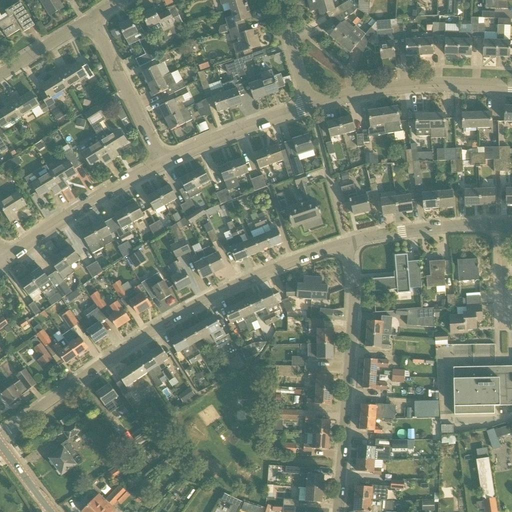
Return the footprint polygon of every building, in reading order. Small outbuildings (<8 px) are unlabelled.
[(40,0),(50,16),(63,8),(58,0),(40,0)] [(220,0),(222,5),(229,3),(231,10),(248,5),(247,4),(246,0),(220,0)] [(335,11),(331,0),(320,0),(309,3),(312,11),(319,9),(321,15),(335,11)] [(341,13),(350,8),(353,6),(350,0),(338,7),(341,13)] [(511,1),(511,0),(485,0),(485,9),(508,9),(508,1),(511,1)] [(35,25),(20,2),(5,11),(6,13),(1,16),(0,13),(0,27),(3,32),(4,32),(7,38),(22,28),(24,32),(30,29),(29,27),(33,24),(34,26),(35,25)] [(251,18),(248,6),(248,5),(231,10),(233,16),(226,19),(230,31),(242,27),(241,21),(252,18),(251,18)] [(342,20),(353,14),(350,8),(341,13),(339,15),(342,20)] [(158,17),(154,9),(142,14),(149,29),(152,35),(162,29),(164,32),(176,26),(169,12),(158,17)] [(169,12),(176,26),(177,26),(182,23),(175,9),(169,12)] [(472,37),(478,37),(478,25),(478,18),(471,18),(471,25),(472,25),(472,32),(459,32),(458,56),(471,56),(472,37)] [(510,57),(510,41),(504,41),(504,25),(511,26),(511,19),(498,19),(498,25),(497,25),(497,41),(497,40),(497,57),(510,57)] [(136,29),(131,20),(119,26),(129,46),(146,37),(140,26),(140,27),(136,29)] [(354,28),(345,21),(341,24),(330,36),(331,37),(340,44),(340,45),(351,32),(356,26),(355,26),(354,28)] [(376,32),(382,25),(376,22),(371,28),(376,32)] [(446,36),(445,55),(458,56),(459,32),(445,32),(445,23),(439,23),(439,36),(446,36)] [(247,33),(245,26),(242,27),(230,31),(233,41),(239,39),(240,43),(242,52),(243,52),(251,49),(260,47),(255,30),(247,33)] [(365,35),(356,26),(351,32),(340,45),(341,45),(350,53),(363,38),(368,42),(376,32),(371,28),(365,35)] [(420,56),(419,39),(418,30),(411,31),(412,40),(406,40),(407,57),(420,56)] [(420,56),(433,55),(432,39),(419,39),(420,56)] [(497,40),(497,41),(484,40),(483,57),(497,57),(497,40)] [(395,58),(393,42),(380,43),(379,43),(380,46),(375,47),(376,54),(381,53),(382,60),(395,58)] [(254,60),(259,58),(266,56),(264,50),(252,54),(254,60)] [(142,73),(148,85),(170,74),(164,63),(172,59),(169,53),(157,59),(160,64),(142,73)] [(144,58),(137,62),(140,67),(147,64),(151,62),(151,61),(148,56),(144,58)] [(234,62),(238,72),(242,83),(247,81),(248,81),(247,79),(244,70),(246,69),(245,63),(243,58),(234,61),(234,62)] [(229,75),(232,74),(238,72),(234,62),(225,65),(229,75)] [(87,76),(79,63),(67,71),(63,66),(57,70),(68,88),(87,76)] [(48,108),(55,104),(52,98),(68,88),(57,70),(50,74),(54,79),(41,86),(45,92),(40,95),(45,104),(48,108)] [(177,70),(171,74),(170,74),(148,85),(154,96),(172,88),(174,93),(186,87),(183,82),(177,70)] [(281,74),(274,76),(271,70),(259,75),(261,81),(266,96),(279,92),(278,89),(285,86),(281,74)] [(211,92),(204,71),(198,73),(205,96),(211,94),(218,113),(230,108),(225,93),(223,88),(211,92)] [(236,85),(242,83),(238,72),(232,74),(234,81),(236,85)] [(230,108),(243,104),(238,89),(237,89),(236,86),(236,85),(234,81),(222,85),(223,88),(225,93),(230,108)] [(261,81),(249,85),(251,92),(254,100),(266,96),(261,81)] [(159,107),(165,119),(185,109),(182,102),(185,101),(182,96),(189,93),(186,87),(174,93),(177,98),(159,107)] [(10,99),(21,117),(39,106),(31,93),(19,100),(16,95),(10,99)] [(0,124),(2,128),(21,117),(10,99),(3,103),(6,108),(0,111),(0,124)] [(206,117),(212,115),(207,99),(196,105),(198,111),(204,109),(206,117)] [(49,111),(48,108),(45,104),(40,107),(44,114),(49,111)] [(121,106),(115,109),(118,115),(124,112),(121,106)] [(106,139),(96,122),(103,117),(97,107),(84,115),(91,126),(96,133),(98,136),(101,142),(112,160),(119,156),(116,151),(128,143),(122,135),(123,134),(122,132),(121,133),(120,130),(106,139)] [(387,134),(401,132),(399,122),(400,122),(397,107),(383,109),(387,134)] [(64,117),(59,109),(53,113),(58,120),(64,117)] [(192,120),(186,109),(185,109),(165,119),(171,131),(185,124),(192,120)] [(371,126),(376,126),(378,136),(387,134),(383,109),(369,111),(371,126)] [(477,131),(477,128),(477,113),(462,113),(463,129),(463,133),(470,133),(470,131),(477,131)] [(477,128),(492,128),(491,113),(477,113),(477,128)] [(431,138),(430,114),(416,115),(416,130),(416,137),(431,136),(431,138)] [(431,138),(445,138),(445,114),(430,114),(431,138)] [(343,135),(355,131),(351,116),(339,119),(343,135)] [(77,118),(76,126),(84,128),(86,121),(77,118)] [(331,138),(343,135),(339,119),(326,123),(331,138)] [(298,155),(313,150),(308,135),(293,140),(298,155)] [(112,160),(101,142),(98,136),(86,143),(90,149),(83,153),(91,166),(103,159),(106,164),(112,160)] [(41,142),(35,145),(39,152),(45,148),(41,142)] [(329,155),(335,154),(332,142),(326,144),(329,155)] [(272,165),(284,160),(278,145),(266,150),(272,165)] [(478,160),(485,160),(494,160),(499,160),(499,147),(477,148),(477,155),(478,155),(478,160)] [(499,160),(510,159),(509,147),(499,147),(499,160)] [(444,161),(451,161),(457,160),(456,149),(444,149),(444,161)] [(51,173),(62,191),(68,187),(65,182),(78,175),(75,171),(81,166),(72,150),(64,155),(69,162),(51,173)] [(260,169),(272,165),(266,150),(254,154),(260,169)] [(398,153),(391,154),(392,162),(399,161),(398,153)] [(365,164),(374,164),(374,156),(374,154),(365,154),(365,164)] [(13,169),(21,164),(17,157),(9,162),(13,169)] [(237,178),(249,173),(243,158),(231,163),(237,178)] [(295,177),(304,174),(299,158),(290,161),(292,165),(295,177)] [(499,160),(500,172),(510,171),(510,159),(499,160)] [(419,161),(413,162),(414,174),(415,179),(421,178),(419,161)] [(236,178),(237,178),(231,163),(219,167),(225,182),(226,187),(238,183),(236,178)] [(289,179),(294,178),(295,177),(292,165),(286,167),(289,179)] [(62,191),(51,173),(47,166),(36,172),(40,180),(32,184),(40,197),(52,190),(55,195),(62,191)] [(199,188),(210,182),(203,168),(191,174),(199,188)] [(348,173),(341,174),(343,181),(350,179),(348,173)] [(187,194),(199,188),(191,174),(180,180),(184,188),(187,194)] [(312,202),(305,182),(308,181),(305,174),(304,174),(295,177),(294,178),(297,185),(299,184),(306,204),(287,210),(293,227),(309,221),(312,228),(311,225),(321,222),(322,224),(314,201),(312,202)] [(261,189),(266,187),(262,176),(257,178),(261,189)] [(255,191),(261,189),(257,178),(251,180),(255,191)] [(373,198),(379,196),(376,184),(370,185),(373,198)] [(166,205),(177,199),(170,185),(159,191),(166,205)] [(358,198),(354,185),(341,187),(345,203),(351,202),(354,215),(370,211),(366,196),(358,198)] [(184,188),(179,190),(186,203),(191,200),(190,199),(187,194),(184,188)] [(227,203),(230,201),(232,200),(227,189),(222,191),(227,203)] [(480,206),(495,205),(494,189),(480,190),(480,206)] [(465,206),(480,206),(480,190),(465,190),(465,206)] [(155,211),(166,205),(159,191),(147,197),(155,211)] [(221,205),(225,203),(227,203),(222,191),(216,194),(221,205)] [(439,209),(454,207),(452,191),(437,192),(439,209)] [(0,205),(11,222),(17,218),(14,213),(26,206),(18,192),(0,202),(0,205)] [(424,210),(439,209),(437,192),(423,194),(424,210)] [(398,213),(413,211),(410,195),(396,197),(398,213)] [(384,216),(398,213),(396,197),(381,199),(384,216)] [(191,214),(197,210),(191,200),(186,203),(191,214)] [(144,217),(137,203),(125,209),(133,223),(144,217)] [(186,217),(191,214),(186,203),(181,206),(186,217)] [(191,225),(206,215),(202,208),(187,218),(191,225)] [(133,223),(125,209),(114,215),(121,229),(127,226),(130,232),(136,229),(133,223)] [(178,213),(172,216),(176,223),(181,220),(178,213)] [(268,225),(264,216),(259,219),(262,227),(268,225)] [(259,219),(258,219),(253,221),(256,230),(262,227),(259,219)] [(100,241),(111,234),(104,221),(92,227),(100,241)] [(160,234),(165,231),(160,221),(155,224),(160,234)] [(233,238),(227,241),(231,250),(233,256),(234,256),(236,262),(248,258),(242,244),(239,237),(236,228),(235,229),(233,223),(228,225),(233,238)] [(151,230),(155,238),(160,234),(155,224),(149,227),(151,230)] [(236,228),(239,237),(245,234),(242,226),(236,228)] [(89,247),(100,241),(92,227),(81,233),(89,247)] [(278,229),(271,232),(265,234),(271,248),(283,243),(280,237),(281,237),(278,229)] [(212,244),(219,241),(217,237),(213,230),(207,233),(212,244)] [(271,248),(265,234),(254,239),(259,253),(271,248)] [(254,239),(248,241),(242,244),(248,258),(259,253),(254,239)] [(185,240),(178,243),(183,255),(191,251),(185,240)] [(129,255),(134,252),(128,242),(123,244),(129,255)] [(177,258),(183,255),(178,243),(172,246),(177,258)] [(124,258),(129,255),(123,244),(118,247),(121,253),(124,258)] [(70,267),(80,259),(71,246),(61,254),(70,267)] [(218,253),(215,246),(210,249),(213,256),(207,259),(214,273),(225,267),(219,253),(218,253)] [(207,259),(202,250),(195,253),(196,255),(192,257),(195,265),(202,279),(214,273),(207,259)] [(70,267),(61,254),(50,261),(57,271),(52,274),(52,275),(53,275),(60,286),(61,285),(68,295),(73,292),(64,280),(75,273),(70,267)] [(408,262),(407,254),(406,254),(406,255),(396,256),(396,255),(395,255),(396,268),(397,278),(388,278),(374,279),(374,278),(373,279),(374,292),(375,292),(375,291),(398,289),(399,293),(411,292),(410,287),(421,288),(419,262),(408,262)] [(136,269),(141,266),(134,255),(129,258),(136,269)] [(478,266),(478,259),(477,259),(458,261),(458,260),(457,260),(459,282),(479,281),(478,268),(479,268),(479,266),(478,266)] [(184,271),(179,261),(172,265),(177,275),(172,278),(179,291),(192,284),(185,271),(184,271)] [(445,286),(444,270),(445,270),(445,261),(430,262),(431,271),(432,277),(427,277),(428,288),(436,287),(445,286)] [(98,275),(103,272),(97,262),(92,265),(98,275)] [(98,275),(92,265),(86,268),(93,279),(98,275)] [(43,293),(45,291),(53,286),(41,268),(30,275),(40,288),(43,293)] [(159,273),(147,280),(142,283),(150,297),(156,294),(160,301),(172,295),(159,273)] [(20,283),(29,296),(40,288),(30,275),(20,283)] [(312,300),(313,277),(305,277),(304,284),(298,284),(287,285),(287,298),(297,297),(297,299),(312,300)] [(326,301),(327,286),(321,286),(322,278),(313,277),(312,300),(326,301)] [(127,292),(120,281),(112,286),(122,299),(127,296),(131,302),(130,302),(138,315),(151,307),(143,294),(138,287),(133,290),(132,289),(127,292)] [(63,299),(68,295),(61,285),(60,286),(56,289),(63,299)] [(274,295),(271,289),(259,295),(266,308),(269,315),(272,324),(278,321),(274,313),(281,310),(274,295)] [(76,291),(71,294),(75,300),(80,296),(76,291)] [(96,305),(95,305),(99,311),(105,307),(107,305),(98,292),(90,297),(96,305)] [(254,313),(266,308),(259,295),(248,300),(254,313)] [(448,307),(455,307),(454,295),(447,296),(447,300),(448,307)] [(481,305),(481,297),(466,298),(466,299),(467,305),(467,306),(466,306),(481,305)] [(294,313),(288,299),(282,301),(287,313),(292,313),(294,313)] [(249,334),(255,331),(248,316),(254,313),(248,300),(237,305),(247,327),(249,334)] [(35,305),(34,302),(29,306),(36,316),(41,312),(38,308),(35,305)] [(112,307),(107,310),(106,311),(110,318),(117,329),(130,320),(122,309),(122,310),(118,303),(112,306),(112,307)] [(94,314),(99,311),(95,305),(85,312),(90,320),(95,326),(88,331),(96,343),(108,335),(94,314)] [(247,327),(237,305),(225,310),(228,316),(227,317),(231,324),(236,322),(237,324),(238,324),(240,330),(247,327)] [(482,320),(481,305),(466,306),(466,312),(463,312),(463,315),(449,315),(450,335),(468,334),(468,329),(476,329),(475,321),(482,320),(482,321),(482,320)] [(422,309),(416,310),(408,310),(407,324),(407,325),(429,327),(434,327),(433,308),(422,309)] [(70,311),(69,311),(64,315),(62,316),(71,330),(79,324),(70,311)] [(267,326),(272,324),(269,315),(263,318),(267,326)] [(218,321),(214,316),(203,322),(219,349),(232,341),(229,334),(226,336),(218,321)] [(0,318),(0,330),(9,324),(3,317),(0,318)] [(25,319),(19,323),(23,329),(29,324),(25,319)] [(324,329),(324,319),(309,319),(309,333),(318,333),(318,344),(333,344),(333,329),(324,329)] [(390,336),(390,329),(391,323),(383,322),(368,321),(368,326),(368,333),(367,333),(367,334),(382,335),(390,336)] [(219,349),(203,322),(193,328),(200,341),(203,339),(207,346),(209,345),(213,352),(219,349)] [(200,341),(193,328),(182,334),(197,362),(202,359),(194,344),(200,341)] [(52,342),(49,339),(50,338),(43,330),(37,335),(46,347),(52,342)] [(80,338),(76,331),(65,338),(70,345),(77,356),(88,349),(81,338),(80,338)] [(58,332),(52,336),(57,342),(62,338),(58,332)] [(435,342),(448,341),(447,333),(435,334),(435,342)] [(197,362),(182,334),(170,340),(174,346),(173,346),(177,354),(183,351),(187,358),(187,357),(191,365),(197,362)] [(390,336),(382,335),(367,334),(367,335),(368,335),(367,342),(366,347),(381,348),(389,349),(389,342),(381,342),(382,335),(390,336)] [(36,338),(29,343),(32,346),(39,341),(36,338)] [(65,338),(58,343),(54,346),(58,353),(66,364),(77,356),(70,345),(65,338)] [(33,349),(40,359),(37,361),(42,368),(53,360),(48,353),(41,344),(33,349)] [(247,364),(259,354),(254,344),(241,349),(247,364)] [(308,345),(308,361),(318,362),(318,359),(333,359),(333,344),(318,344),(308,345)] [(164,352),(160,346),(150,354),(167,380),(173,376),(163,362),(169,359),(165,352),(164,352)] [(167,380),(150,354),(139,360),(148,373),(153,380),(158,377),(162,383),(165,381),(170,390),(173,388),(167,380)] [(236,363),(234,358),(226,363),(230,370),(232,374),(244,366),(241,360),(236,363)] [(388,368),(389,361),(365,359),(364,374),(376,375),(377,367),(388,368)] [(138,380),(137,380),(148,373),(139,360),(129,367),(138,380)] [(511,366),(453,368),(454,415),(494,414),(494,406),(511,405),(511,366)] [(130,393),(136,389),(133,383),(138,380),(129,367),(119,375),(122,380),(122,381),(117,384),(124,396),(129,392),(130,393)] [(10,405),(36,385),(25,370),(16,376),(20,381),(1,395),(10,405)] [(317,375),(317,372),(309,371),(308,378),(317,379),(316,390),(332,391),(333,376),(317,375)] [(387,391),(387,383),(376,383),(376,375),(364,374),(363,389),(387,391)] [(147,394),(152,391),(147,383),(142,386),(147,394)] [(123,404),(118,397),(109,385),(97,394),(105,406),(112,401),(117,409),(123,404)] [(142,398),(147,394),(142,386),(136,390),(142,398)] [(315,404),(331,406),(332,391),(316,390),(316,400),(308,399),(307,399),(307,406),(315,407),(315,404)] [(415,401),(414,418),(437,419),(438,402),(415,401)] [(385,419),(386,405),(376,404),(376,406),(362,405),(361,418),(375,419),(385,419)] [(96,408),(75,423),(80,430),(93,420),(102,432),(110,426),(96,408)] [(298,421),(298,412),(273,411),(273,420),(298,421)] [(63,426),(73,419),(70,415),(60,422),(63,426)] [(305,424),(314,424),(314,434),(329,435),(330,420),(314,419),(315,417),(306,416),(305,424)] [(382,434),(383,428),(375,428),(375,419),(361,418),(360,430),(374,431),(374,433),(382,434)] [(63,432),(68,440),(80,431),(80,430),(75,423),(63,432)] [(454,425),(441,425),(441,434),(454,434),(454,425)] [(494,430),(497,440),(511,435),(508,426),(494,430)] [(494,430),(487,432),(493,451),(500,449),(497,440),(494,430)] [(131,451),(148,440),(141,431),(125,442),(131,451)] [(304,445),(304,451),(313,451),(313,449),(328,450),(329,435),(314,434),(313,444),(307,444),(307,445),(304,445)] [(376,440),(375,446),(375,448),(359,446),(358,459),(374,460),(389,461),(389,454),(392,454),(392,449),(392,441),(376,440)] [(62,476),(76,465),(72,459),(77,455),(66,441),(61,445),(64,449),(50,459),(62,476)] [(392,449),(407,449),(407,441),(392,441),(392,449)] [(295,453),(295,444),(283,444),(283,452),(295,453)] [(489,458),(476,460),(482,497),(484,499),(485,499),(485,500),(493,498),(493,497),(494,496),(495,495),(489,458)] [(116,459),(110,463),(114,468),(120,463),(116,459)] [(381,475),(381,469),(374,468),(374,460),(358,459),(357,472),(373,472),(373,474),(381,475)] [(167,460),(163,464),(168,469),(172,465),(167,460)] [(128,461),(121,465),(124,471),(131,466),(128,461)] [(325,489),(326,481),(324,481),(324,475),(310,474),(310,469),(299,468),(286,467),(286,473),(301,475),(300,488),(307,488),(325,489)] [(119,476),(118,475),(113,469),(105,475),(110,482),(119,476)] [(510,494),(508,476),(497,478),(499,495),(510,494)] [(118,501),(127,492),(120,485),(106,500),(99,494),(82,511),(81,511),(106,511),(104,509),(115,498),(118,501)] [(441,486),(442,498),(453,497),(452,485),(441,486)] [(356,486),(355,499),(386,502),(387,487),(372,486),(372,488),(356,486)] [(325,489),(307,488),(306,502),(323,503),(323,497),(325,497),(325,489)] [(224,494),(221,500),(239,508),(242,502),(224,494)] [(113,506),(118,501),(115,498),(104,509),(106,511),(113,511),(116,509),(113,506)] [(485,500),(483,500),(483,502),(484,509),(484,511),(485,511),(497,510),(495,498),(493,498),(485,500)] [(386,502),(355,499),(354,511),(358,511),(382,511),(383,502),(386,502)] [(434,501),(422,501),(422,511),(434,511),(434,501)]
